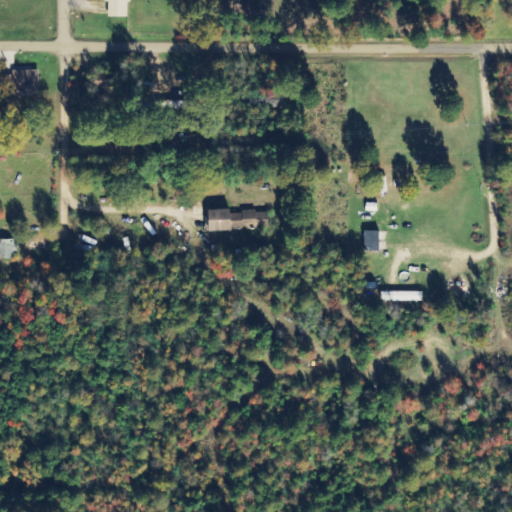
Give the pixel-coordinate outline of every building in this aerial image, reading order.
[(129,0),(106,0),(106,17),(129,18),(129,0)] [(40,71),(15,71),(14,95),(39,96),(40,71)] [(209,211),(209,231),(269,230),(269,212),(231,213),(231,210),(209,211)] [(380,232),(366,232),(365,251),(380,251),(380,232)] [(0,260),(16,260),(15,240),(0,239),(0,260)] [(381,293),(381,301),(422,302),(422,293),(381,293)]
